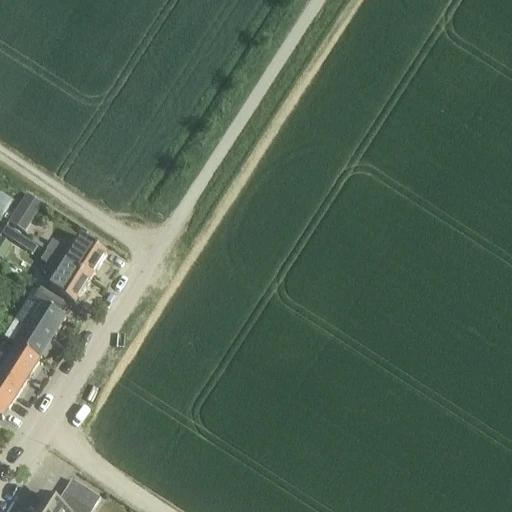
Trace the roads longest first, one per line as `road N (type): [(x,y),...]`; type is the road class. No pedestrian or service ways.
road 1 (residential): [(0,489),(175,224)]
road 2 (unclassified): [(175,224),(319,0)]
road 3 (unknown): [(0,164),(152,258)]
road 4 (track): [(35,435),(156,511)]
